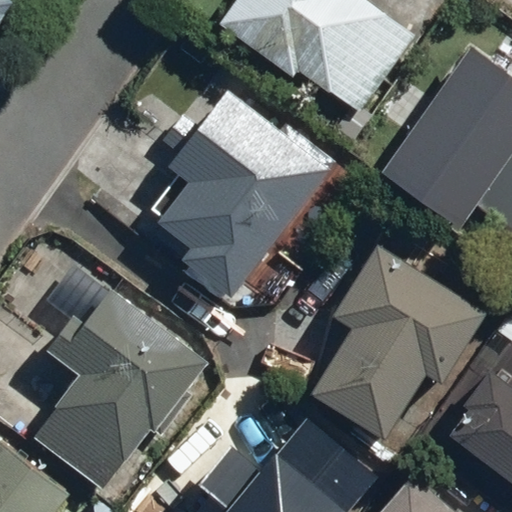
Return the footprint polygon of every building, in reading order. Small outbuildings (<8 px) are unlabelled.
[(0,0),(0,45),(32,0),(0,0)] [(245,0),(233,16),(309,73),(318,61),(375,103),(430,28),(392,0),(245,0)] [(511,53),(491,39),(404,164),(481,218),(490,205),(511,221),(511,53)] [(251,288),(351,158),(247,79),(213,123),(194,109),(168,143),(195,164),(164,205),(212,241),(204,252),(251,288)] [(348,301),(372,319),(325,384),(399,438),(450,369),(459,376),(508,308),(400,230),(348,301)] [(125,485),(230,349),(121,265),(58,347),(90,372),(48,426),(125,485)] [(493,401),(476,422),(511,450),(511,361),(511,362),(485,395),(493,401)] [(0,511),(65,511),(88,481),(20,430),(0,415),(0,511)] [(366,491),(380,474),(319,428),(273,489),(232,458),(209,490),(218,497),(207,511),(360,511),(374,497),(366,491)] [(398,511),(479,511),(434,472),(398,511)]
